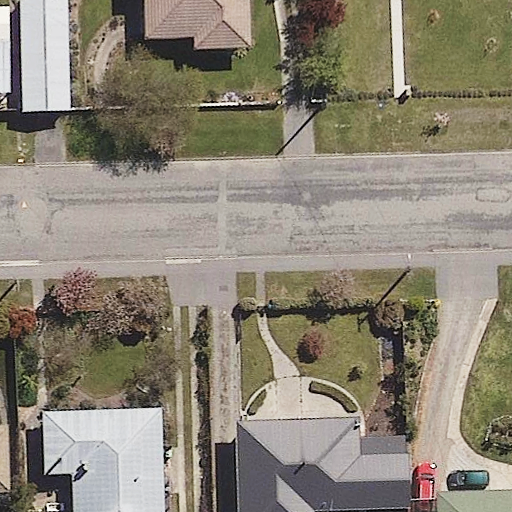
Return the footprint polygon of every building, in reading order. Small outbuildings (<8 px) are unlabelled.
[(70,0),(11,0),(15,117),(74,116),(70,0)] [(140,0),(142,41),(190,39),(191,54),(249,51),(247,0),(140,0)] [(168,511),(166,406),(40,409),(42,476),(68,475),(68,511),(168,511)] [(356,425),(224,422),(222,511),(404,511),(405,456),(356,455),(356,425)] [(511,511),(511,490),(432,491),(432,511),(511,511)]
